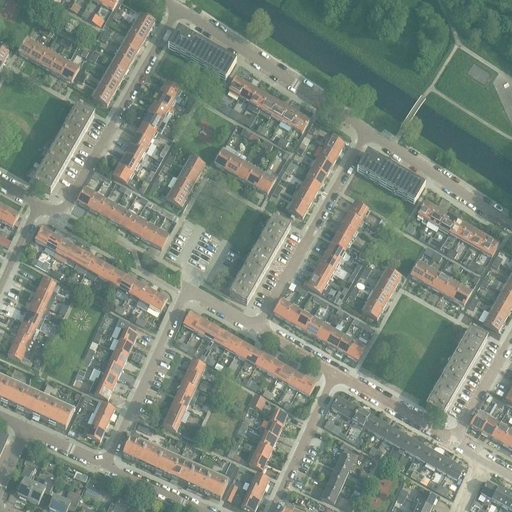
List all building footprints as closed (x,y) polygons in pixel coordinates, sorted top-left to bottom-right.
[(112,12),(119,0),(105,0),(102,6),(112,12)] [(71,13),(75,6),(70,3),(66,10),(71,13)] [(77,16),(81,9),(75,6),(71,13),(77,16)] [(121,19),(123,14),(117,11),(115,16),(121,19)] [(154,24),(134,13),(131,19),(138,23),(135,27),(148,34),(154,24)] [(92,24),(95,17),(91,15),(87,21),(92,24)] [(98,28),(102,21),(95,17),(92,24),(98,28)] [(142,45),(148,34),(135,27),(129,37),(142,45)] [(235,64),(178,31),(171,44),(170,43),(169,45),(170,46),(168,49),(225,81),(227,78),(228,79),(229,77),(228,76),(235,64)] [(106,44),(109,40),(103,36),(100,41),(106,44)] [(137,55),(142,45),(129,37),(123,48),(137,55)] [(64,48),(68,42),(63,39),(60,45),(64,48)] [(29,61),(36,47),(26,41),(18,55),(29,61)] [(39,67),(47,53),(36,47),(29,61),(39,67)] [(130,66),(137,55),(123,48),(117,59),(130,66)] [(86,60),(89,54),(84,51),(81,57),(86,60)] [(50,73),(57,59),(47,53),(39,67),(50,73)] [(94,65),(97,60),(91,57),(89,62),(94,65)] [(60,79),(68,65),(57,59),(50,73),(60,79)] [(125,76),(130,66),(117,59),(111,69),(125,76)] [(70,85),(78,71),(68,65),(60,79),(70,85)] [(119,86),(125,76),(111,69),(106,79),(119,86)] [(85,81),(88,77),(82,73),(79,78),(85,81)] [(113,97),(119,86),(106,79),(100,90),(113,97)] [(239,99),(246,86),(235,80),(228,93),(239,99)] [(174,103),(180,93),(166,85),(160,95),(174,103)] [(249,105),(257,92),(246,86),(239,99),(249,105)] [(106,108),(113,97),(100,90),(93,101),(106,108)] [(257,116),(267,98),(257,92),(249,105),(255,109),(252,113),(257,116)] [(168,113),(174,103),(160,95),(154,105),(168,113)] [(270,117),(277,104),(267,98),(257,116),(260,112),(270,117)] [(280,123),(288,110),(277,104),(270,117),(280,123)] [(162,124),(168,113),(154,105),(148,116),(162,124)] [(50,196),(94,118),(82,111),(82,110),(79,109),(77,108),(68,123),(58,141),(48,159),(43,168),(32,186),(35,187),(34,188),(37,189),(38,189),(50,196)] [(291,129),(298,116),(288,110),(280,123),(291,129)] [(156,134),(162,124),(148,116),(142,126),(156,134)] [(302,135),(309,122),(298,116),(291,129),(302,135)] [(150,144),(156,134),(142,126),(136,137),(153,147),(154,146),(150,144)] [(245,138),(248,133),(239,128),(237,132),(241,134),(240,136),(245,138)] [(314,136),(316,132),(316,131),(310,128),(308,133),(314,136)] [(153,147),(136,137),(130,147),(144,155),(148,157),(153,147)] [(170,148),(172,144),(166,140),(165,143),(167,144),(163,151),(167,154),(170,148)] [(338,158),(344,148),(331,140),(324,151),(338,158)] [(138,166),(144,155),(130,147),(124,158),(138,166)] [(332,169),(338,158),(324,151),(318,161),(332,169)] [(225,173),(233,159),(222,153),(214,167),(225,173)] [(424,188),(367,154),(360,167),(359,166),(357,168),(358,169),(357,172),(414,206),(415,202),(416,203),(418,201),(417,200),(424,188)] [(132,176),(138,166),(124,158),(118,168),(132,176)] [(235,179),(243,165),(233,159),(225,173),(235,179)] [(170,168),(173,164),(167,160),(164,165),(170,168)] [(204,168),(192,161),(190,160),(185,170),(198,178),(204,168)] [(326,179),(332,169),(318,161),(312,171),(326,179)] [(246,185),(254,171),(243,165),(235,179),(246,185)] [(126,187),(132,176),(118,168),(112,179),(126,187)] [(192,189),(198,178),(185,170),(178,181),(192,189)] [(290,178),(292,173),(287,170),(284,175),(290,178)] [(256,191),(264,177),(254,171),(246,185),(256,191)] [(320,190),(326,179),(312,171),(306,182),(320,190)] [(267,197),(278,177),(273,174),(269,180),(264,177),(256,191),(267,197)] [(174,177),(164,196),(168,199),(178,179),(174,177)] [(186,200),(192,189),(178,181),(172,192),(186,200)] [(143,196),(149,185),(144,182),(141,187),(142,188),(139,193),(143,196)] [(157,191),(161,184),(155,182),(152,188),(157,191)] [(300,192),(314,200),(320,190),(306,182),(300,192)] [(361,201),(366,189),(350,182),(345,193),(361,201)] [(88,211),(95,197),(85,191),(77,204),(88,211)] [(180,210),(186,200),(172,192),(166,202),(180,210)] [(294,203),(308,211),(314,200),(300,192),(294,203)] [(364,204),(389,218),(395,207),(370,193),(364,204)] [(98,217),(106,203),(95,197),(88,211),(98,217)] [(108,222),(116,209),(106,203),(98,217),(108,222)] [(158,209),(148,203),(145,207),(156,213),(158,209)] [(302,221),(308,211),(294,203),(288,214),(302,221)] [(426,227),(436,210),(425,204),(417,219),(422,222),(421,224),(426,227)] [(362,223),(368,212),(354,205),(348,216),(362,223)] [(119,228),(127,215),(116,209),(108,222),(119,228)] [(438,229),(446,216),(436,210),(426,227),(428,224),(438,229)] [(12,228),(18,217),(8,211),(1,224),(11,230),(9,233),(14,235),(16,230),(12,228)] [(129,234),(137,221),(127,215),(119,228),(129,234)] [(179,221),(168,215),(166,219),(176,225),(179,221)] [(356,234),(362,223),(348,216),(342,226),(356,234)] [(449,235),(456,222),(446,216),(438,229),(449,235)] [(246,307),(290,230),(278,223),(278,222),(275,221),(273,220),(229,298),(231,299),(233,301),(234,300),(246,307)] [(139,240),(147,227),(137,221),(129,234),(139,240)] [(460,241),(467,228),(456,222),(449,235),(460,241)] [(415,231),(412,229),(414,227),(409,224),(404,233),(412,237),(415,231)] [(350,244),(356,234),(342,226),(336,236),(350,244)] [(150,246),(157,233),(147,227),(139,240),(150,246)] [(470,247),(478,234),(467,228),(460,241),(470,247)] [(45,249),(52,237),(41,230),(34,243),(45,249)] [(160,252),(168,238),(157,233),(150,246),(160,252)] [(480,253),(488,240),(478,234),(470,247),(480,253)] [(344,255),(350,244),(336,236),(330,247),(344,255)] [(55,255),(62,242),(52,237),(45,249),(55,255)] [(491,259),(499,246),(488,240),(480,253),(491,259)] [(65,261),(72,248),(62,242),(55,255),(65,261)] [(369,255),(375,245),(371,242),(365,253),(369,255)] [(338,265),(344,255),(330,247),(324,257),(338,265)] [(76,267),(83,254),(72,248),(65,261),(76,267)] [(434,262),(438,256),(433,253),(430,259),(434,262)] [(84,277),(93,260),(83,254),(76,267),(74,271),(84,277)] [(332,276),(338,265),(324,257),(318,268),(332,276)] [(500,266),(503,261),(497,258),(494,263),(500,266)] [(471,270),(474,264),(466,259),(462,265),(471,270)] [(97,279),(104,266),(93,260),(84,277),(84,278),(87,273),(97,279)] [(478,274),(482,268),(474,264),(471,270),(478,274)] [(455,274),(459,268),(454,265),(451,271),(455,274)] [(107,285),(114,272),(104,266),(97,279),(107,285)] [(421,285),(429,272),(418,266),(410,279),(421,285)] [(326,286),(332,276),(318,268),(313,278),(326,286)] [(118,290),(125,278),(114,272),(107,285),(118,290)] [(366,280),(369,275),(363,272),(360,277),(366,280)] [(395,290),(400,280),(387,272),(381,282),(395,290)] [(432,291),(439,277),(429,272),(421,285),(432,291)] [(442,297),(449,283),(439,277),(432,291),(442,297)] [(477,285),(480,280),(475,277),(472,283),(477,285)] [(128,296),(135,284),(125,278),(118,290),(128,296)] [(320,297),(326,286),(313,278),(306,289),(320,297)] [(336,284),(342,288),(345,283),(339,279),(336,284)] [(77,291),(80,285),(71,280),(67,286),(77,291)] [(52,293),(55,287),(42,281),(37,292),(55,300),(57,295),(52,293)] [(389,300),(395,290),(381,282),(375,293),(389,300)] [(452,303),(460,289),(449,283),(442,297),(452,303)] [(139,302),(146,290),(135,284),(128,296),(139,302)] [(511,300),(511,286),(508,284),(502,295),(511,300)] [(463,309),(471,295),(460,289),(452,303),(463,309)] [(149,308),(156,296),(146,290),(139,302),(139,303),(136,308),(146,313),(149,308)] [(50,311),(55,300),(37,292),(32,303),(45,309),(50,311)] [(354,301),(357,296),(351,293),(349,298),(354,301)] [(382,311),(388,301),(389,300),(375,293),(369,304),(382,311)] [(509,313),(511,308),(511,300),(502,295),(496,305),(509,313)] [(160,314),(167,302),(156,296),(149,308),(160,314)] [(107,309),(112,300),(109,298),(107,301),(101,297),(97,303),(107,309)] [(42,316),(45,309),(32,303),(27,314),(44,321),(44,320),(42,316)] [(283,322),(291,309),(281,303),(273,316),(283,322)] [(326,310),(328,306),(324,303),(321,307),(319,311),(322,313),(324,309),(326,310)] [(376,322),(382,311),(369,304),(363,314),(376,322)] [(474,312),(476,307),(471,304),(468,309),(474,312)] [(503,324),(509,314),(509,313),(496,305),(490,316),(503,324)] [(294,328),(302,315),(291,309),(283,322),(294,328)] [(39,332),(44,321),(27,314),(22,325),(39,332)] [(193,333),(200,321),(189,315),(182,327),(193,333)] [(305,334),(312,321),(302,315),(294,328),(305,334)] [(497,334),(503,324),(490,316),(484,327),(497,334)] [(203,339),(210,327),(200,321),(193,333),(203,339)] [(315,340),(323,327),(312,321),(305,334),(315,340)] [(137,338),(133,336),(136,330),(124,324),(121,330),(124,332),(119,343),(116,341),(116,342),(132,349),(137,338)] [(34,343),(39,333),(39,332),(22,325),(17,336),(34,344),(35,343),(34,343)] [(55,338),(59,329),(53,326),(49,335),(55,338)] [(214,345),(221,333),(210,327),(203,339),(214,345)] [(325,346),(333,333),(323,327),(315,340),(325,346)] [(375,332),(365,327),(363,331),(372,336),(375,332)] [(443,419),(486,342),(475,335),(472,333),(472,334),(470,332),(426,410),(428,411),(427,412),(430,413),(431,413),(443,419)] [(98,346),(103,335),(97,333),(92,343),(98,346)] [(224,351),(231,339),(221,333),(214,345),(211,350),(216,352),(218,348),(224,351)] [(336,352),(343,339),(333,333),(325,346),(336,352)] [(29,354),(34,344),(17,336),(12,347),(29,354)] [(50,350),(54,340),(48,337),(44,347),(50,350)] [(233,360),(242,345),(231,339),(224,351),(225,351),(223,355),(233,360)] [(346,358),(354,345),(343,339),(336,352),(346,358)] [(127,360),(132,349),(116,342),(111,352),(114,353),(114,354),(127,360)] [(245,363),(252,350),(242,345),(233,360),(237,362),(239,359),(245,363)] [(357,364),(365,351),(354,345),(346,358),(357,364)] [(32,356),(29,354),(12,347),(7,358),(30,368),(32,364),(29,362),(32,356)] [(255,369),(262,356),(252,350),(245,363),(255,369)] [(44,361),(46,356),(37,352),(35,357),(44,361)] [(90,364),(93,357),(87,354),(82,365),(93,370),(95,367),(90,364)] [(122,371),(127,360),(114,354),(109,365),(122,371)] [(266,375),(273,362),(262,356),(255,369),(266,375)] [(212,369),(216,363),(207,358),(203,364),(212,369)] [(204,381),(209,370),(205,368),(192,362),(187,374),(201,380),(204,381)] [(276,381),(283,368),(273,362),(266,375),(276,381)] [(122,371),(109,365),(106,363),(101,374),(117,382),(122,371)] [(287,387),(294,374),(283,368),(276,381),(287,387)] [(238,376),(232,373),(232,372),(227,370),(224,375),(234,381),(235,381),(238,376)] [(112,392),(117,382),(101,374),(98,380),(96,380),(94,384),(112,392)] [(196,391),(201,380),(187,374),(182,385),(196,391)] [(297,393),(304,380),(294,374),(287,387),(297,393)] [(73,414),(24,392),(0,380),(0,401),(65,431),(73,414)] [(308,399),(315,386),(304,380),(297,393),(308,399)] [(107,404),(112,392),(94,384),(89,396),(107,404)] [(191,402),(196,391),(182,385),(177,395),(191,402)] [(186,413),(191,402),(177,395),(172,406),(186,413)] [(261,412),(266,402),(254,396),(249,407),(261,412)] [(341,418),(347,406),(337,400),(331,411),(329,410),(326,417),(330,419),(333,413),(341,418)] [(109,423),(115,411),(101,404),(95,417),(109,423)] [(300,409),(293,406),(293,407),(290,405),(287,411),(291,414),(293,411),(299,415),(301,411),(300,410),(300,409)] [(181,424),(186,413),(172,406),(167,417),(181,424)] [(351,424),(358,412),(347,406),(341,418),(351,424)] [(204,421),(209,410),(203,407),(198,418),(200,419),(204,421)] [(360,432),(368,418),(358,412),(351,424),(358,428),(357,430),(360,432)] [(282,430),(287,419),(273,413),(268,424),(282,430)] [(481,434),(488,421),(478,415),(470,428),(481,434)] [(104,433),(109,423),(95,417),(91,427),(104,433)] [(176,435),(181,424),(167,417),(161,429),(176,435)] [(372,435),(379,424),(368,418),(360,432),(361,432),(365,434),(366,432),(372,435)] [(199,432),(204,421),(200,419),(197,426),(195,425),(193,429),(199,432)] [(336,428),(333,426),(334,424),(329,421),(328,423),(327,423),(324,429),(332,434),(336,428)] [(491,440),(499,427),(488,421),(481,434),(491,440)] [(277,441),(282,430),(268,424),(263,435),(277,441)] [(383,441),(389,430),(379,424),(372,435),(383,441)] [(99,444),(104,433),(91,427),(85,438),(99,444)] [(501,446),(509,433),(499,427),(491,440),(501,446)] [(345,437),(340,434),(341,431),(336,428),(332,434),(343,440),(345,437)] [(393,447),(400,435),(389,430),(383,441),(393,447)] [(511,451),(511,434),(509,433),(501,446),(511,451)] [(272,452),(277,441),(263,435),(258,446),(272,452)] [(404,453),(410,441),(400,435),(393,447),(404,453)] [(353,446),(357,440),(351,437),(350,440),(345,437),(343,440),(353,446)] [(227,485),(179,463),(138,444),(139,442),(130,438),(128,442),(129,443),(122,458),(219,502),(227,485)] [(358,449),(362,443),(357,440),(353,446),(358,449)] [(414,459),(421,447),(410,441),(404,453),(414,459)] [(352,463),(355,457),(350,455),(353,450),(343,444),(340,450),(345,453),(342,458),(341,457),(336,468),(348,474),(353,463),(352,463)] [(267,463),(272,452),(258,446),(255,452),(252,451),(250,455),(267,463)] [(233,461),(238,449),(232,447),(227,458),(233,461)] [(424,465),(431,453),(421,447),(414,459),(424,465)] [(374,458),(378,452),(372,449),(368,455),(374,458)] [(379,461),(383,454),(378,452),(374,458),(379,461)] [(435,471),(442,459),(431,453),(424,465),(435,471)] [(262,474),(267,463),(250,455),(249,459),(249,460),(246,467),(262,474)] [(445,477),(452,465),(442,459),(435,471),(445,477)] [(395,470),(398,463),(393,460),(389,467),(395,470)] [(400,473),(404,466),(398,463),(395,470),(400,473)] [(456,483),(463,471),(452,465),(445,477),(456,483)] [(26,466),(16,488),(20,490),(17,497),(27,501),(34,485),(31,484),(35,477),(32,476),(35,470),(26,466)] [(343,484),(348,474),(336,468),(331,479),(343,484)] [(416,482),(419,475),(414,472),(410,479),(416,482)] [(366,482),(369,476),(362,473),(360,479),(366,482)] [(426,481),(424,479),(424,478),(419,475),(416,482),(423,486),(426,481)] [(264,493),(269,482),(255,476),(250,487),(264,493)] [(338,496),(343,484),(331,479),(326,490),(338,496)] [(364,487),(366,482),(360,479),(357,484),(364,487)] [(48,495),(53,484),(45,481),(41,489),(34,485),(27,501),(38,506),(44,493),(48,495)] [(96,500),(100,488),(89,484),(85,496),(96,500)] [(436,494),(440,487),(435,484),(431,491),(436,494)] [(487,508),(497,491),(486,485),(486,486),(484,490),(480,497),(485,500),(482,505),(487,508)] [(259,504),(264,493),(250,487),(247,494),(244,492),(243,496),(246,498),(259,504)] [(442,497),(445,490),(440,487),(436,494),(442,497)] [(333,507),(338,496),(326,490),(320,501),(333,507)] [(232,501),(235,493),(229,491),(226,498),(232,501)] [(406,500),(408,494),(401,491),(399,497),(406,500)] [(501,508),(507,497),(497,491),(487,508),(488,508),(491,503),(501,508)] [(356,504),(360,495),(355,492),(353,495),(352,495),(350,501),(356,504)] [(74,511),(76,507),(79,500),(80,499),(69,494),(65,503),(54,498),(48,511),(49,511),(66,511),(67,511),(68,511),(74,511)] [(430,511),(435,500),(423,494),(420,500),(416,498),(413,503),(430,511)] [(403,505),(406,500),(399,497),(396,502),(403,505)] [(511,511),(511,499),(507,497),(501,508),(507,511),(511,511)] [(246,511),(255,511),(259,504),(246,498),(241,509),(246,511)] [(354,509),(356,504),(350,501),(347,506),(354,509)] [(429,511),(430,511),(413,503),(411,509),(415,511),(414,511),(429,511)]
